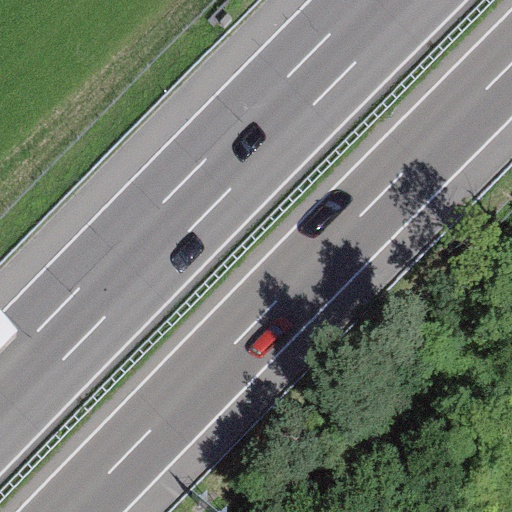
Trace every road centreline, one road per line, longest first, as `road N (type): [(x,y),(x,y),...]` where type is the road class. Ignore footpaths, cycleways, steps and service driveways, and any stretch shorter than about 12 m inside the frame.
road 1 (motorway): [(76,511),(511,68)]
road 2 (motorway): [(395,0),(0,398)]
